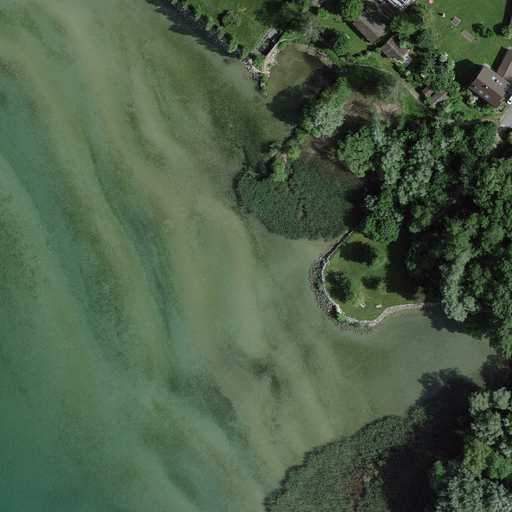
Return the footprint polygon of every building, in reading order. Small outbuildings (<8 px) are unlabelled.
[(385,0),(400,12),(409,0),(385,0)] [(366,7),(349,25),(372,46),(389,28),(366,7)] [(408,50),(394,35),(380,48),(389,58),(394,54),(399,59),(408,50)] [(497,70),(510,78),(511,75),(511,52),(509,51),(497,70)] [(483,64),(466,86),(494,106),(501,97),(510,84),(483,64)] [(434,79),(422,91),(427,96),(439,84),(434,79)] [(450,96),(439,84),(427,96),(424,98),(436,110),(450,96)] [(511,233),(511,217),(511,218),(496,235),(504,242),(511,233)]
